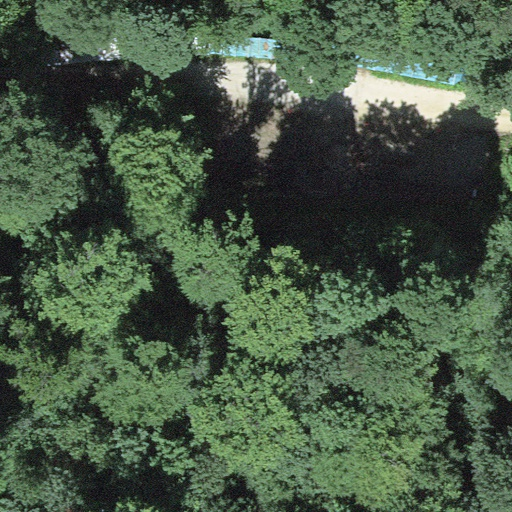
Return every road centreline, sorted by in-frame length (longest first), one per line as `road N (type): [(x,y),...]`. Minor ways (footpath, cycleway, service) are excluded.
road 1 (track): [(468,120),(361,178),(254,255),(52,511)]
road 2 (track): [(511,115),(468,120),(220,82),(0,78)]
